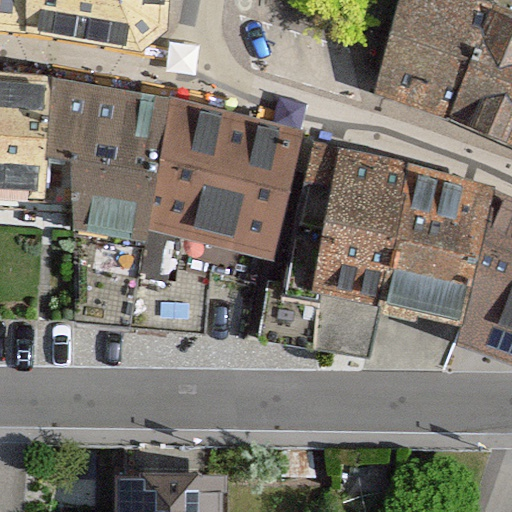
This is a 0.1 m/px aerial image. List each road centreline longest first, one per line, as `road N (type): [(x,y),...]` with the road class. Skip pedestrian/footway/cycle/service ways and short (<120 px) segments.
road 1 (residential): [(0,395),(511,404)]
road 2 (residential): [(511,178),(208,73)]
road 3 (residential): [(208,73),(0,41)]
